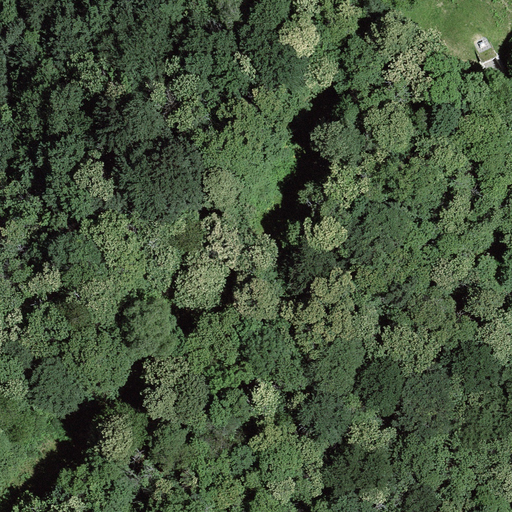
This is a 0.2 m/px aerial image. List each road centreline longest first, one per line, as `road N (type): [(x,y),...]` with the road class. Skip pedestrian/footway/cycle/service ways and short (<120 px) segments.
road 1 (track): [(16,511),(136,377),(180,342),(298,188),(355,0)]
road 2 (motorway): [(511,375),(0,306)]
road 3 (motorway): [(0,455),(414,511)]
